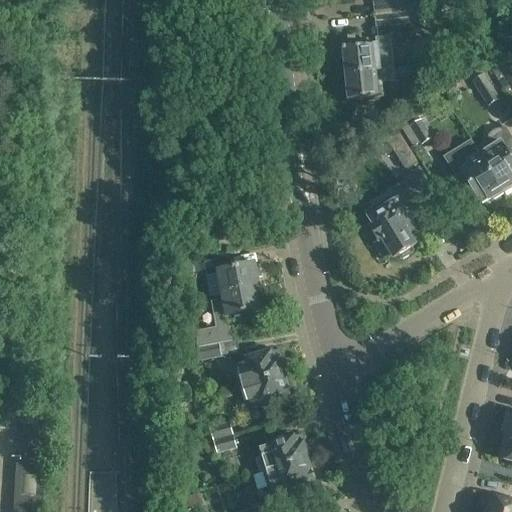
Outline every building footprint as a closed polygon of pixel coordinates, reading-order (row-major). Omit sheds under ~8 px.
[(418,0),(399,0),(374,3),(375,15),(420,11),(418,0)] [(420,11),(375,15),(376,28),(421,24),(420,11)] [(343,39),(347,75),(382,72),(380,56),(389,55),(387,39),(378,40),(378,46),(368,47),(368,40),(362,41),(362,47),(354,48),(353,38),(343,39)] [(508,92),(511,89),(511,65),(507,57),(490,67),(504,90),(508,92)] [(382,72),(347,75),(350,100),(368,98),(369,102),(380,100),(380,97),(384,97),(383,83),(396,82),(396,79),(422,77),(421,67),(382,72)] [(499,100),(492,90),(499,86),(495,80),(488,84),(483,76),(472,83),(481,97),(488,107),(499,100)] [(434,139),(422,120),(408,129),(420,148),(434,139)] [(477,149),(481,156),(505,195),(511,190),(511,138),(507,131),(505,130),(504,130),(501,129),(499,130),(496,130),(495,131),(493,132),(492,133),(490,135),(489,136),(488,137),(487,139),(486,142),(486,143),(485,145),(484,145),(483,147),(481,148),(479,148),(477,149)] [(505,195),(481,156),(469,164),(465,158),(457,163),(483,205),(491,200),(495,201),(505,195)] [(418,199),(433,191),(421,167),(405,176),(418,199)] [(371,218),(375,226),(371,229),(380,243),(384,240),(396,259),(400,256),(402,260),(415,252),(413,249),(417,246),(410,235),(417,231),(409,217),(420,210),(407,189),(406,190),(403,186),(393,192),(396,196),(391,199),(394,204),(371,218)] [(232,226),(211,226),(211,246),(231,246),(232,226)] [(224,295),(261,287),(259,278),(263,277),(261,266),(257,267),(257,265),(229,270),(228,263),(226,254),(193,261),(195,273),(206,271),(207,277),(217,276),(216,266),(218,266),(224,295)] [(198,349),(220,345),(233,342),(230,322),(258,317),(257,311),(265,310),(261,287),(224,295),(225,300),(212,302),(217,329),(199,332),(198,349)] [(198,362),(199,368),(206,367),(204,361),(222,358),(220,345),(198,349),(198,362)] [(244,387),(285,376),(285,375),(286,372),(284,365),(282,364),(278,352),(238,364),(244,387)] [(288,387),(290,385),(288,378),(285,377),(285,376),(244,387),(251,410),(291,398),(288,387)] [(27,416),(48,418),(49,406),(28,405),(27,416)] [(47,429),(48,418),(27,416),(26,427),(47,429)] [(211,430),(215,443),(234,437),(230,424),(211,430)] [(46,440),(47,429),(26,427),(25,439),(46,440)] [(234,437),(215,443),(218,455),(238,449),(234,437)] [(268,472),(308,460),(307,458),(309,456),(307,448),(305,448),(301,437),(261,449),(268,472)] [(511,437),(509,437),(509,438),(506,440),(505,447),(506,449),(503,460),(511,462),(511,437)] [(45,452),(46,440),(25,439),(24,450),(45,452)] [(44,463),(45,452),(24,450),(23,462),(44,463)] [(275,495),(306,485),(315,482),(312,472),(313,470),(311,462),(309,461),(308,460),(268,472),(275,495)] [(40,511),(46,465),(16,463),(12,511),(40,511)] [(488,511),(487,511),(511,511),(511,504),(493,500),(491,510),(488,511)]
